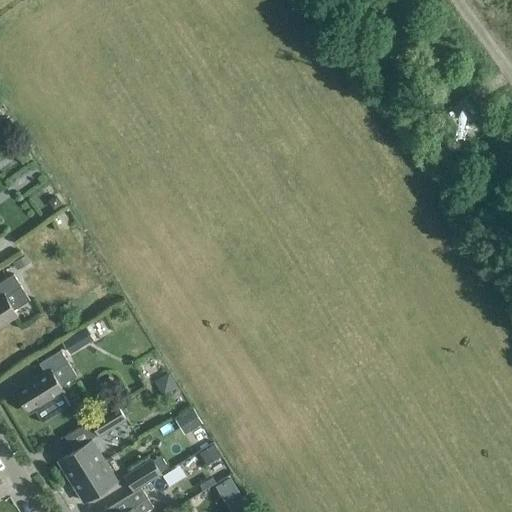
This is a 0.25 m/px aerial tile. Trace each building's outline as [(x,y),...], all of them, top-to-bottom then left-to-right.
[(31,173),(47,165),(44,157),(27,165),(31,173)] [(26,255),(13,262),(17,270),(30,263),(26,255)] [(14,275),(0,283),(0,327),(18,316),(14,311),(31,301),(14,275)] [(61,351),(39,364),(45,374),(17,391),(30,413),(64,392),(61,387),(77,377),(61,351)] [(153,382),(161,397),(177,389),(168,373),(153,382)] [(118,406),(91,422),(99,436),(126,419),(118,406)] [(174,420),(183,435),(201,424),(192,410),(174,420)] [(72,481),(104,462),(91,441),(59,460),(72,481)] [(133,491),(159,475),(159,474),(169,468),(161,455),(125,478),(133,491)] [(104,462),(72,481),(85,502),(117,483),(104,462)] [(202,491),(216,483),(213,476),(199,485),(202,491)] [(223,498),(238,489),(230,477),(215,486),(223,498)] [(104,509),(105,511),(146,511),(152,508),(140,488),(104,509)]
